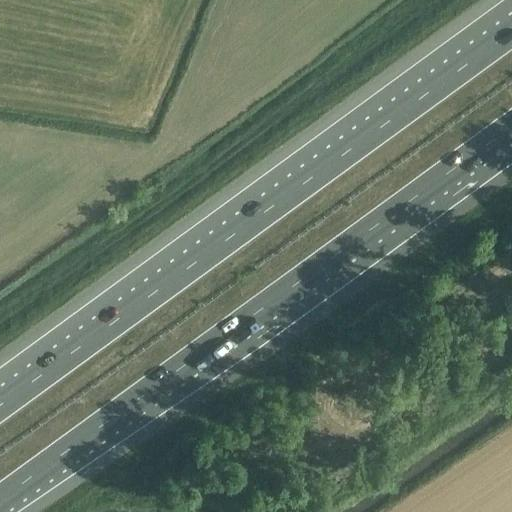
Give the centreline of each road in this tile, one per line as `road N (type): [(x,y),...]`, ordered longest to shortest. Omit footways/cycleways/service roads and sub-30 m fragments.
road 1 (motorway): [(511,31),(0,405)]
road 2 (motorway): [(0,500),(511,128)]
